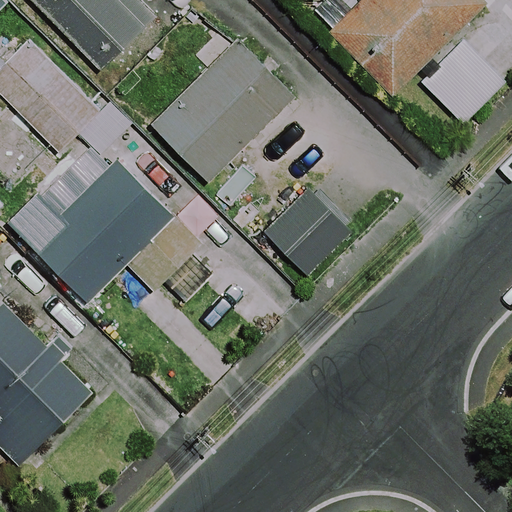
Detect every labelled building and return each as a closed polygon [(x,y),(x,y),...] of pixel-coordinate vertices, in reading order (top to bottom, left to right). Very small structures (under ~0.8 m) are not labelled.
[(27,0),(109,83),(172,21),(193,0),(27,0)] [(391,96),(412,75),(462,126),(508,81),(458,30),(484,4),(480,0),(359,0),(328,32),(391,96)] [(290,98),(234,41),(150,125),(206,181),(290,98)] [(97,112),(29,43),(0,72),(0,98),(56,154),(97,112)] [(199,247),(93,142),(9,226),(87,302),(124,265),(153,293),(199,247)] [(353,229),(311,186),(263,233),(304,276),(353,229)] [(90,392),(0,302),(0,447),(18,465),(90,392)]
